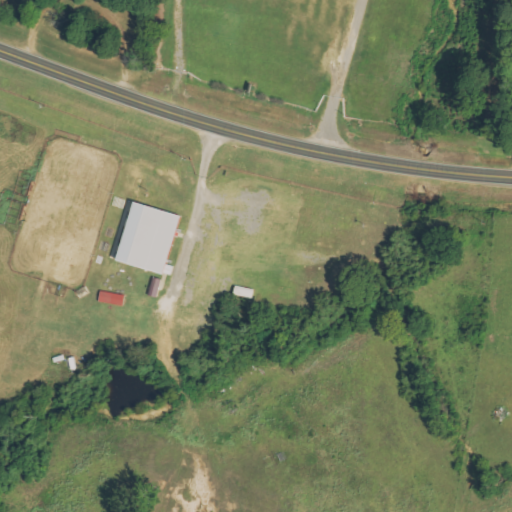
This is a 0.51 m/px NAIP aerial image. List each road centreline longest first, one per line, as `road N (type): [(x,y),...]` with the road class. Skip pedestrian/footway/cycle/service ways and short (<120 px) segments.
road 1 (primary): [(511,171),(403,161),(246,128),(0,42)]
road 2 (residential): [(319,145),(359,0)]
